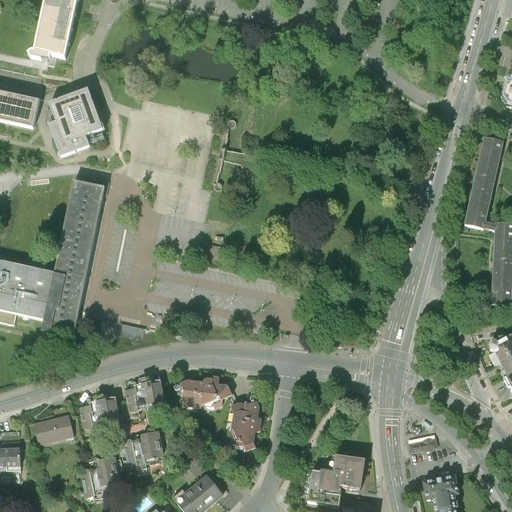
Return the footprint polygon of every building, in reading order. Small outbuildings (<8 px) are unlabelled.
[(43,0),(32,51),(28,54),(31,59),(39,61),(38,66),(48,67),(55,69),(56,59),(65,61),(76,0),(43,0)] [(511,84),(506,83),(501,104),(511,107),(511,84)] [(39,101),(0,92),(0,122),(33,130),(39,101)] [(89,92),(50,106),(57,124),(50,127),(52,132),(54,138),(61,159),(76,154),(82,152),(91,148),(87,138),(103,132),(95,109),(89,92)] [(226,125),(226,127),(216,183),(215,185),(214,188),(215,190),(218,191),(220,191),(222,189),(223,187),(221,184),(220,184),(224,161),(226,151),(231,130),(233,130),(235,129),(237,127),(237,124),(235,122),(232,121),(230,121),(228,123),(228,125),(226,125)] [(483,133),(476,162),(496,166),(503,137),(483,133)] [(241,154),(226,151),(224,161),(239,164),(241,154)] [(476,162),(470,191),(490,196),(496,166),(476,162)] [(75,183),(54,275),(44,322),(42,332),(51,334),(53,325),(74,330),(79,310),(104,198),(106,198),(109,185),(95,182),(90,181),(89,186),(75,183)] [(470,191),(464,221),(484,225),(486,217),(490,196),(470,191)] [(494,218),(486,217),(484,225),(494,227),(494,218)] [(494,227),(493,246),(511,246),(511,218),(494,218),(494,227)] [(511,246),(493,246),(492,274),(511,274),(511,246)] [(44,322),(54,275),(0,262),(0,322),(14,325),(16,315),(44,322)] [(511,274),(492,274),(490,301),(511,302),(511,274)] [(494,353),(500,364),(511,356),(511,336),(497,344),(494,344),(491,345),(489,347),(490,352),(494,353)] [(511,356),(500,364),(506,378),(511,374),(511,356)] [(193,379),(188,379),(188,383),(183,383),(181,386),(176,386),(175,389),(175,392),(182,392),(184,394),(183,409),(218,412),(225,408),(225,399),(234,396),(234,393),(233,391),(231,386),(221,385),(221,381),(221,377),(214,377),(214,380),(207,380),(205,383),(194,382),(193,379)] [(125,391),(128,405),(131,420),(139,418),(138,412),(148,410),(147,407),(153,405),(153,403),(165,400),(161,383),(151,385),(150,379),(138,381),(139,385),(134,386),(135,389),(125,391)] [(85,437),(121,429),(116,400),(104,402),(104,399),(88,403),(89,406),(78,408),(85,437)] [(232,448),(244,449),(246,454),(256,451),(254,445),(255,435),(260,433),(262,420),(258,419),(259,409),(257,403),(249,406),(238,405),(231,409),(234,415),(231,434),(227,436),(232,448)] [(69,416),(33,425),(38,448),(74,440),(69,416)] [(135,437),(127,439),(128,446),(123,447),(128,470),(131,469),(132,472),(134,471),(135,472),(152,468),(150,461),(169,457),(163,431),(141,435),(139,439),(135,437)] [(0,472),(20,473),(20,434),(3,434),(0,436),(0,472)] [(441,436),(414,443),(417,452),(443,446),(441,436)] [(312,471),(308,502),(340,507),(343,488),(361,491),(365,461),(334,456),(332,473),(312,471)] [(120,483),(115,457),(97,461),(98,468),(80,472),(86,499),(90,502),(103,499),(101,487),(120,483)] [(456,477),(423,484),(427,501),(433,500),(454,496),(459,495),(456,477)] [(172,500),(181,511),(204,511),(222,497),(206,478),(184,495),(182,492),(172,500)] [(456,511),(454,496),(433,500),(434,511),(456,511)]
